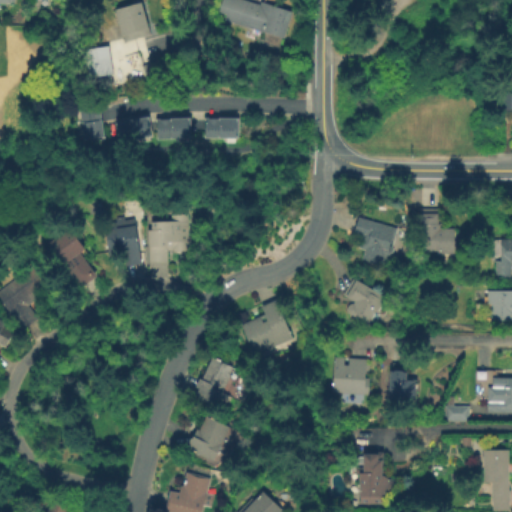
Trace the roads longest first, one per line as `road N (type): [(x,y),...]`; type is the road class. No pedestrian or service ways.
road 1 (residential): [(131,511),(164,392),(207,309),(304,250),(319,223),(324,170),(334,152)]
road 2 (residential): [(207,309),(167,287),(115,292),(26,360),(12,387),(16,439),(34,463),(60,478),(134,496)]
road 3 (tertiary): [(511,169),(382,168),(334,152)]
road 4 (tertiary): [(319,0),(320,124)]
